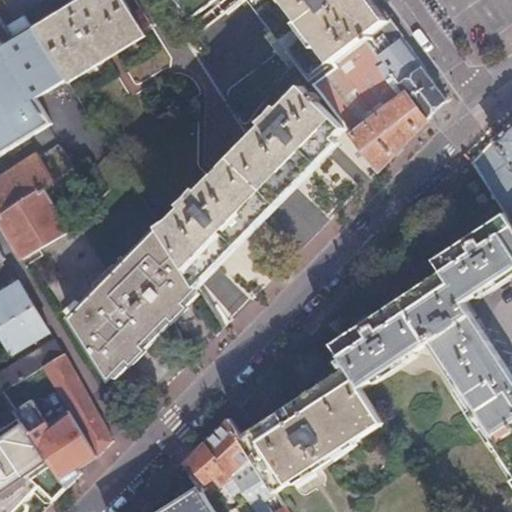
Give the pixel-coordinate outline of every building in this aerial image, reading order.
[(0,0),(0,262),(5,259),(0,250),(0,155),(52,123),(37,98),(144,32),(124,0),(79,0),(14,39),(0,17),(0,0)] [(211,0),(174,0),(189,17),(211,0)] [(391,44),(402,36),(374,0),(248,0),(310,79),(334,61),(368,36),(380,52),(391,44)] [(477,50),(511,26),(511,0),(419,0),(450,45),(466,34),(477,50)] [(347,126),(352,133),(376,109),(399,84),(380,63),(379,61),(384,57),(380,52),(368,36),(334,61),(337,65),(315,83),(347,126)] [(399,84),(430,118),(449,98),(421,61),(402,36),(391,44),(380,52),(384,57),(379,61),(380,63),(399,84)] [(352,133),(379,170),(396,153),(430,118),(399,84),(376,109),(352,133)] [(172,220),(162,227),(196,281),(272,203),(347,126),(304,85),(172,220)] [(511,123),(499,137),(475,162),(486,179),(507,211),(511,219),(511,218),(511,123)] [(0,219),(21,255),(71,222),(106,186),(94,169),(113,151),(95,124),(38,158),(37,156),(0,180),(0,219)] [(336,342),(345,356),(366,388),(432,343),(511,465),(511,368),(468,301),(499,280),(511,271),(511,219),(507,211),(470,236),(437,258),(444,270),(336,342)] [(110,379),(199,285),(196,281),(162,227),(71,319),(110,379)] [(0,292),(0,330),(15,355),(51,332),(20,280),(0,292)] [(54,338),(33,351),(40,363),(59,393),(65,404),(98,457),(113,442),(54,338)] [(246,437),(259,458),(282,493),(335,458),(388,423),(366,388),(345,356),(341,359),(347,369),(246,437)] [(26,426),(67,488),(81,474),(48,421),(46,423),(36,407),(32,400),(16,410),(22,419),(26,426)] [(218,433),(208,443),(228,471),(224,474),(228,478),(231,476),(259,458),(246,437),(233,418),(218,433)] [(0,443),(26,426),(22,419),(0,434),(0,443)] [(17,511),(28,501),(34,495),(43,486),(56,499),(67,488),(26,426),(0,443),(0,511),(17,511)] [(202,449),(189,462),(204,486),(216,478),(221,486),(233,479),(231,476),(228,478),(224,474),(228,471),(208,443),(202,449)] [(45,504),(51,504),(56,499),(43,486),(34,495),(45,504)] [(220,511),(207,492),(175,511),(220,511)] [(31,503),(28,501),(17,511),(29,511),(32,509),(31,503)]
